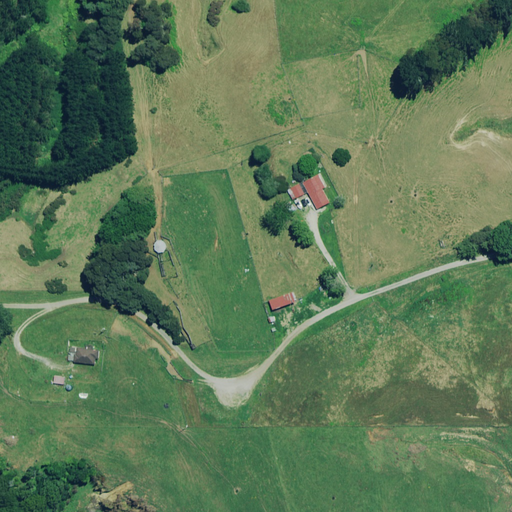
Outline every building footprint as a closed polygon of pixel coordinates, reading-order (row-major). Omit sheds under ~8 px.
[(308,192),(317,209),(330,203),(323,189),(326,187),(319,174),(303,182),(287,190),(288,190),(293,200),(308,192)] [(293,204),(287,207),(291,213),(296,209),(293,204)] [(158,240),(158,241),(157,241),(156,242),(155,243),(155,244),(154,245),(154,246),(154,247),(154,248),(154,249),(155,250),(156,251),(157,252),(158,252),(159,253),(160,253),(162,252),(163,252),(164,252),(164,251),(165,250),(166,249),(166,248),(166,247),(166,246),(166,245),(166,244),(165,243),(165,242),(164,241),(163,241),(162,240),(161,240),(160,240),(159,240),(158,240)] [(269,301),(273,310),(297,302),(293,292),(269,301)] [(70,347),(70,348),(69,361),(74,362),(74,363),(95,365),(96,358),(98,359),(99,351),(70,347)] [(54,375),(54,383),(64,384),(64,376),(54,375)]
